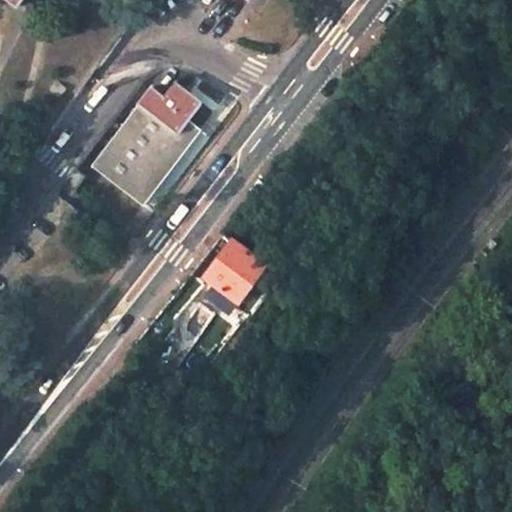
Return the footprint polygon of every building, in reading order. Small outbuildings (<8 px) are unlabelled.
[(67,89),(55,78),(46,89),(58,100),(67,89)] [(164,95),(152,86),(90,165),(142,205),(201,129),(188,119),(201,101),(175,80),(164,95)] [(430,235),(420,229),(407,245),(417,253),(430,235)] [(258,269),(264,262),(230,238),(203,273),(237,298),(258,269)] [(258,269),(275,282),(283,272),(269,261),(266,259),(264,262),(258,269)]
